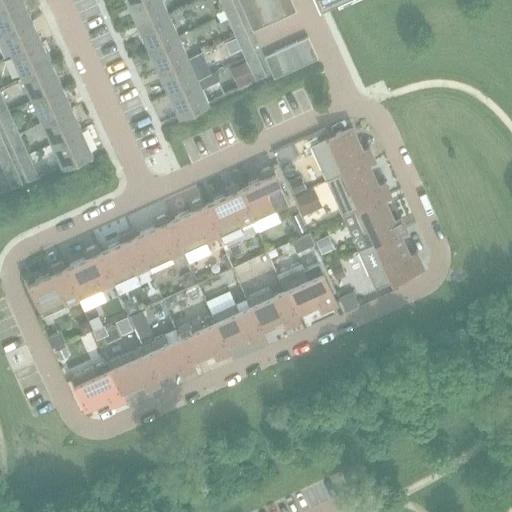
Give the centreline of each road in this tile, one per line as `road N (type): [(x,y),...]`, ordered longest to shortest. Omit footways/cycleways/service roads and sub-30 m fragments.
road 1 (residential): [(152,193),(15,256),(7,275),(67,415),(87,428),(426,286),(443,263),(440,242),(383,121),(350,105)]
road 2 (residential): [(350,105),(152,193)]
road 3 (residential): [(152,193),(58,0)]
